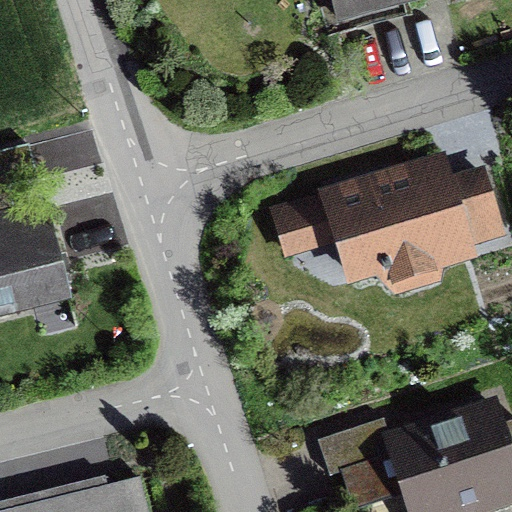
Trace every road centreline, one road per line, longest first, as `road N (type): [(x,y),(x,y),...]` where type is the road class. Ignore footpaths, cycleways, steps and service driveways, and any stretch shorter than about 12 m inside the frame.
road 1 (residential): [(511,74),(136,190)]
road 2 (residential): [(201,387),(136,190)]
road 3 (residential): [(201,387),(0,437)]
road 4 (residential): [(136,190),(79,0)]
road 5 (residential): [(242,511),(201,387)]
